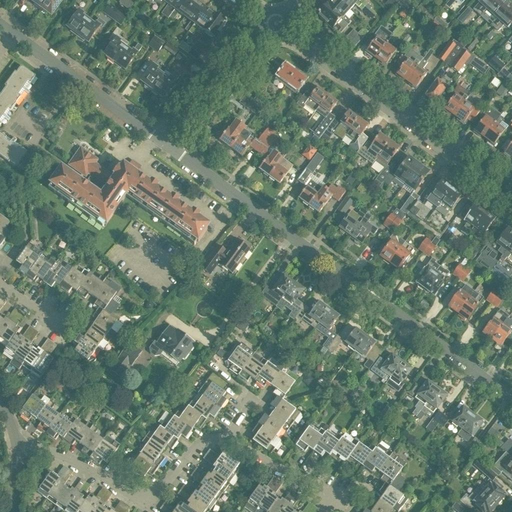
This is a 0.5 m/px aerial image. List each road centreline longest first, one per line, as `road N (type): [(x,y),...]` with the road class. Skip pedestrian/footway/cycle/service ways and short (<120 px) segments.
road 1 (residential): [(511,398),(166,145)]
road 2 (residential): [(511,199),(275,24)]
road 3 (residential): [(230,441),(206,440),(160,490),(141,497),(67,458),(17,450)]
road 4 (residential): [(166,145),(0,24)]
road 5 (unknown): [(238,198),(224,230),(126,328)]
road 6 (residential): [(166,145),(275,24)]
road 7 (residential): [(340,498),(230,441)]
